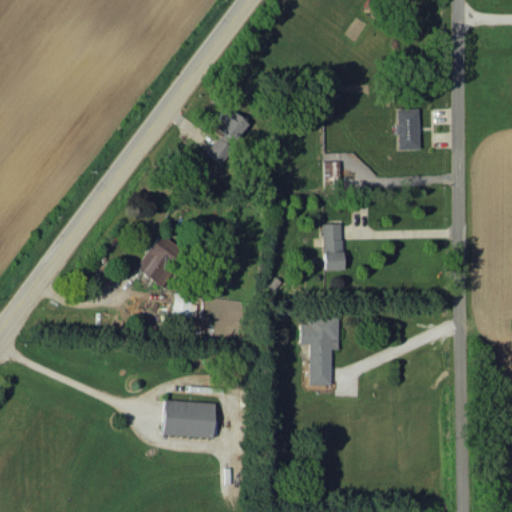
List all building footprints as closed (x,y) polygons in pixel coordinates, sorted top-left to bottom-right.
[(245,118),(222,105),(215,118),(220,121),(214,131),(216,132),(205,152),(220,161),(245,118)] [(396,148),(416,147),(415,107),(395,107),(396,148)] [(337,160),(321,160),(321,178),(338,178),(337,160)] [(339,222),(320,222),(320,268),(339,268),(339,222)] [(133,269),(161,285),(166,276),(158,272),(174,243),(154,232),(133,269)] [(188,295),(171,295),(171,315),(194,314),(194,302),(189,302),(188,295)] [(306,342),(305,382),(327,383),(328,347),(335,348),(336,315),(304,315),(304,323),(297,322),(296,342),(306,342)] [(211,401),(161,399),(159,433),(210,435),(211,401)]
